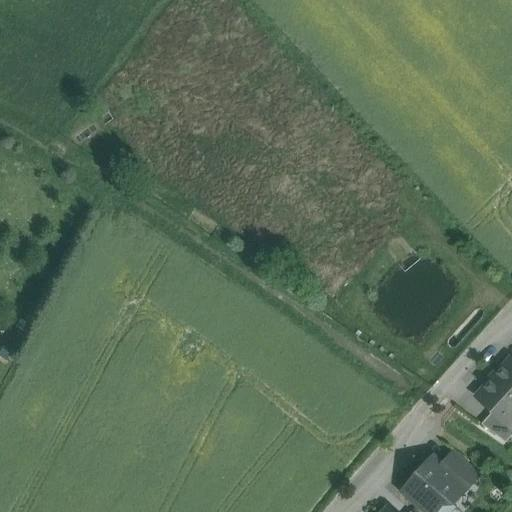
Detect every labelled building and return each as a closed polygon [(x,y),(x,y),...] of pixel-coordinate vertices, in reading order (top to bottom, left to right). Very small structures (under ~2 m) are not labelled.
[(511,359),(495,378),(511,393),(511,359)] [(511,425),(511,393),(495,378),(477,397),(494,412),(510,427),(511,426),(511,425)] [(510,427),(494,412),(482,425),(506,443),(511,436),(511,427),(511,426),(510,427)] [(479,477),(453,454),(442,467),(465,485),(464,487),(468,490),(479,477)] [(438,463),(427,464),(404,490),(429,511),(438,511),(449,501),(458,500),(458,494),(464,487),(465,485),(442,467),(438,463)]
